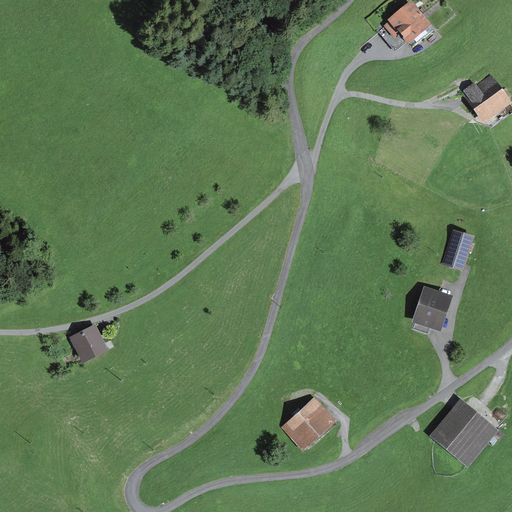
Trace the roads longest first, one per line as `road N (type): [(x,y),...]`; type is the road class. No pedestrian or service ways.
road 1 (unclassified): [(149,511),(132,499),(137,475),(220,414),(259,357),(305,204),(290,65),(300,45),(349,0)]
road 2 (unclassified): [(511,341),(345,461),(214,485),(156,511)]
road 3 (track): [(336,96),(441,104),(471,116)]
